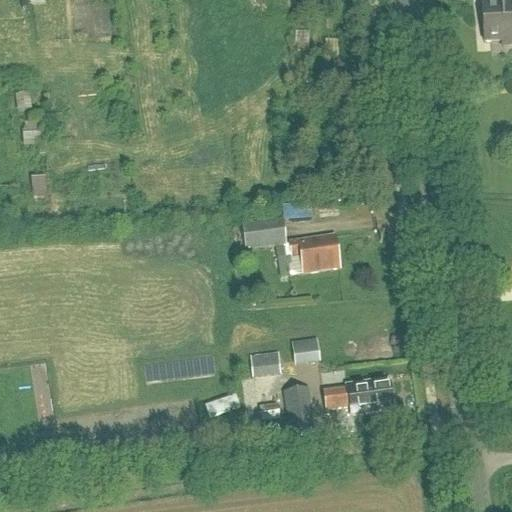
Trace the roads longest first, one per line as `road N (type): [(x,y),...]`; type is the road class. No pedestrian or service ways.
road 1 (tertiary): [(467,439),(401,0)]
road 2 (track): [(0,501),(316,455)]
road 3 (unclassified): [(316,455),(467,439)]
